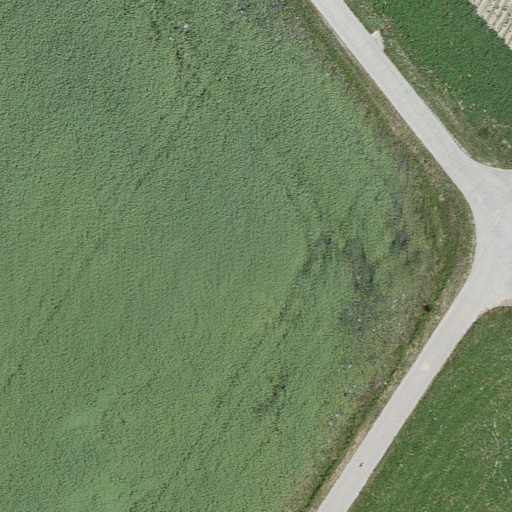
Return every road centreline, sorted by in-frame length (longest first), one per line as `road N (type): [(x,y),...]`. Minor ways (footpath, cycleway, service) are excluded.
road 1 (track): [(327,511),(511,226)]
road 2 (track): [(337,0),(511,220)]
